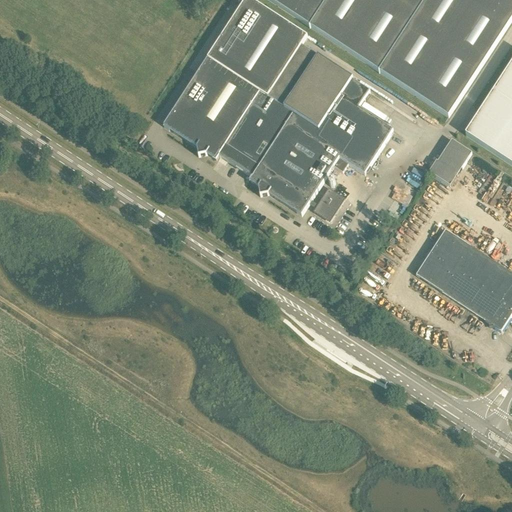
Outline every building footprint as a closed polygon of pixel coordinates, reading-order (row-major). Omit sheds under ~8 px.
[(511,0),(266,0),(449,119),(511,22),(511,0)] [(220,158),(253,180),(251,183),(259,189),(259,190),(261,198),(269,196),(302,218),(335,169),(343,174),(349,166),(365,177),(394,134),(360,111),(371,94),(354,83),(354,82),(302,48),(268,100),(260,95),(208,61),(164,129),(170,132),(197,149),(197,150),(199,158),(208,156),(217,162),(220,158)] [(511,66),(466,137),(510,166),(511,167),(511,66)] [(430,175),(451,189),(472,155),(453,142),(438,164),(437,163),(430,175)] [(317,207),(314,213),(331,224),(345,200),(328,189),(317,207)] [(417,278),(489,325),(490,328),(493,328),(502,333),(511,317),(511,276),(446,233),(417,278)]
